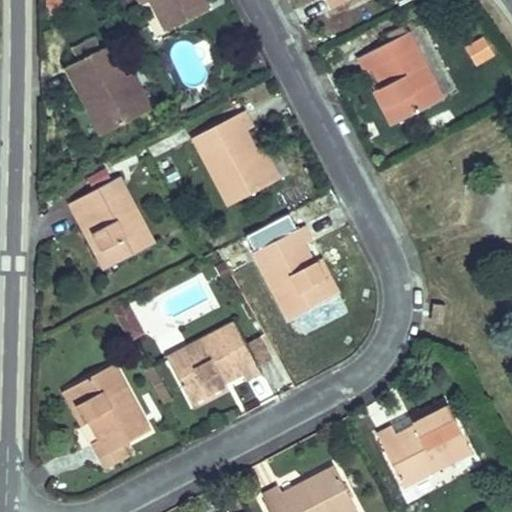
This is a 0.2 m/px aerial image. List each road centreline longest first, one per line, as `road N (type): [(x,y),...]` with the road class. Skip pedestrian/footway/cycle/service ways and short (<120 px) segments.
road 1 (residential): [(97,511),(360,373),(394,323),(376,231),(260,0)]
road 2 (residential): [(16,0),(8,511)]
